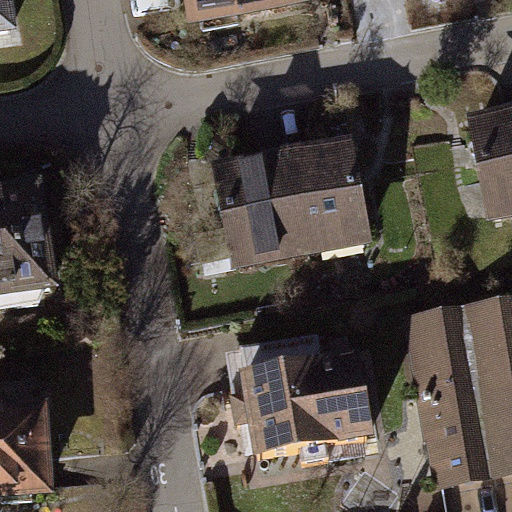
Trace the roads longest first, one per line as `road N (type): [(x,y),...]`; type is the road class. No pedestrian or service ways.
road 1 (residential): [(111,115),(511,39)]
road 2 (residential): [(111,115),(176,511)]
